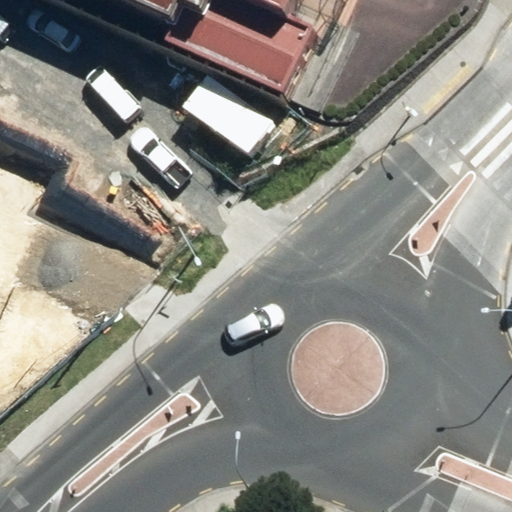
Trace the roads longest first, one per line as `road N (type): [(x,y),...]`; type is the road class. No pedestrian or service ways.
road 1 (secondary): [(45,511),(52,467),(156,376),(182,356),(255,332)]
road 2 (secondary): [(326,280),(336,242),(446,149),(511,74)]
road 3 (secondary): [(281,439),(195,456),(114,511)]
road 4 (secondary): [(511,182),(477,235),(458,306),(422,337)]
